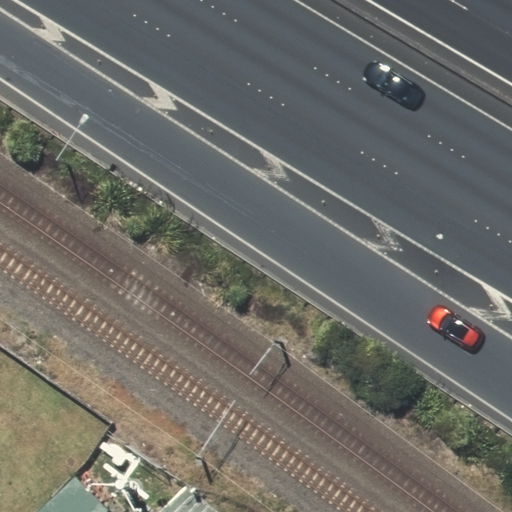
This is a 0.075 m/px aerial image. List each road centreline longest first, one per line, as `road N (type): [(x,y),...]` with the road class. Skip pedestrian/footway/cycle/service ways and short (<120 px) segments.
road 1 (motorway): [(511,378),(0,49)]
road 2 (motorway): [(511,179),(210,0)]
